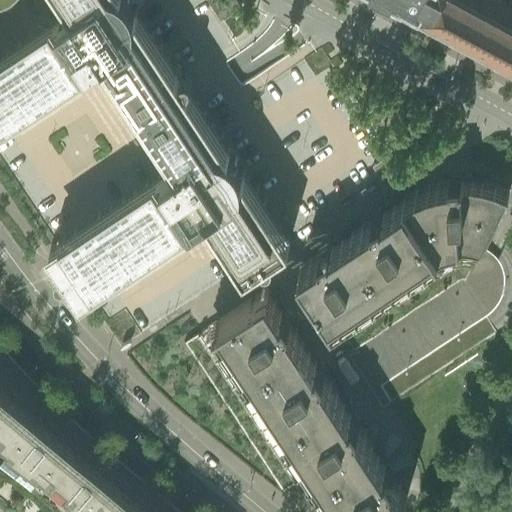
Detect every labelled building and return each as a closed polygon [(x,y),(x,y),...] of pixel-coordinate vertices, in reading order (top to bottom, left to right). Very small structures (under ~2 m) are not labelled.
[(35,0),(50,21),(0,53),(0,118),(2,117),(24,102),(86,62),(102,51),(138,106),(175,162),(164,170),(98,214),(76,228),(74,229),(74,230),(66,235),(64,236),(62,238),(53,243),(52,244),(50,245),(53,248),(59,258),(61,262),(60,263),(58,265),(57,269),(58,272),(60,274),(64,275),(67,274),(69,273),(71,276),(72,277),(78,286),(80,290),(81,289),(82,289),(83,288),(91,282),(94,281),(103,274),(104,274),(106,273),(127,258),(183,222),(205,207),(211,216),(213,219),(219,228),(221,231),(228,241),(235,252),(237,255),(244,265),(245,268),(249,265),(259,259),(263,257),(265,259),(268,260),(272,258),(274,256),(275,253),(274,249),(277,247),(287,240),(291,238),(289,236),(282,225),(280,223),(273,212),(266,201),(264,198),(258,189),(256,186),(250,177),(186,81),(190,80),(193,76),(192,71),(188,68),(183,69),(181,73),(132,0),(35,0)] [(207,0),(220,19),(241,6),(237,0),(207,0)] [(393,0),(399,3),(402,4),(511,63),(511,4),(504,0),(393,0)] [(372,165),(379,175),(397,163),(390,153),(372,165)] [(478,245),(481,247),(509,190),(501,187),(492,184),(483,181),(472,179),(472,174),(464,176),(464,179),(461,179),(461,176),(450,177),(450,180),(441,181),(431,183),(423,186),(414,190),(405,195),(440,248),(443,246),(447,245),(448,244),(450,243),(452,243),(453,243),(457,242),(458,242),(461,242),(462,242),(464,242),(466,242),(468,242),(471,243),(475,244),(477,244),(478,245)] [(443,246),(440,248),(388,282),(334,318),(357,353),(349,358),(382,408),(390,403),(496,333),(496,332),(497,331),(499,330),(500,329),(501,328),(502,327),(504,326),(505,325),(506,323),(507,322),(508,321),(509,319),(510,318),(511,317),(511,315),(511,250),(511,251),(511,250),(511,249),(510,248),(509,247),(509,246),(508,245),(507,243),(511,232),(511,191),(510,191),(509,190),(481,247),(478,245),(477,244),(475,244),(471,243),(468,242),(466,242),(464,242),(462,242),(461,242),(458,242),(457,242),(453,243),(452,243),(450,243),(448,244),(447,245),(443,246)] [(374,216),(353,230),(388,282),(440,248),(405,195),(394,203),(390,198),(388,201),(386,204),(384,206),(385,209),(383,210),(382,208),(372,214),(374,216)] [(299,266),(334,318),(388,282),(353,230),(342,238),(338,233),(336,235),(334,238),(332,241),(333,243),(331,245),(329,242),(320,249),(321,251),(299,266)] [(268,287),(215,321),(250,373),(302,339),(289,319),(291,317),(285,308),(282,309),(281,307),(283,305),(282,302),(281,299),(280,295),(275,298),(268,287)] [(327,511),(337,506),(319,478),(284,426),(250,373),(215,321),(200,331),(185,341),(283,490),(295,482),(297,485),(314,511),(327,511)] [(310,351),(302,339),(250,373),(284,426),(337,391),(323,371),(325,369),(319,360),(317,361),(315,359),(318,357),(315,347),(310,351)] [(0,511),(153,511),(134,496),(132,494),(111,476),(103,469),(87,456),(85,454),(63,436),(61,434),(39,416),(37,414),(15,396),(13,394),(0,383),(0,511)] [(284,426),(319,478),(371,443),(358,423),(360,421),(353,412),(351,413),(350,411),(352,409),(349,399),(344,403),(337,391),(284,426)] [(319,478),(337,506),(341,511),(384,511),(407,497),(392,474),(394,473),(388,464),(386,465),(384,463),(387,461),(386,458),(385,455),(384,451),(379,455),(371,443),(319,478)]
